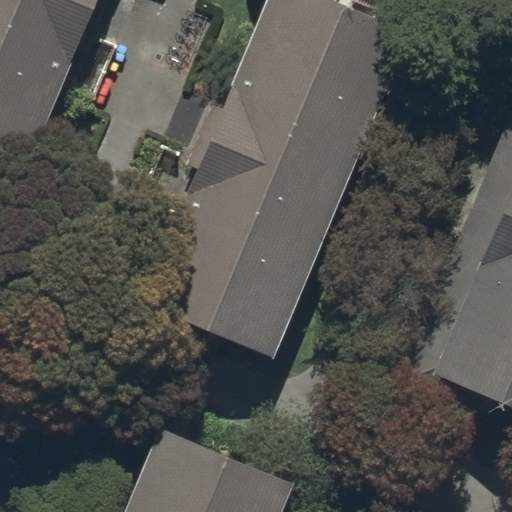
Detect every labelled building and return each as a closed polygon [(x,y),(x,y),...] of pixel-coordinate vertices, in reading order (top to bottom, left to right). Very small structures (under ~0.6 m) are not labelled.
[(0,0),(0,144),(32,156),(92,0),(0,0)] [(410,16),(366,0),(263,0),(151,300),(285,350),(410,16)] [(511,92),(402,354),(511,400),(511,92)] [(0,418),(46,303),(0,285),(0,418)] [(278,511),(295,472),(161,416),(120,511),(278,511)]
